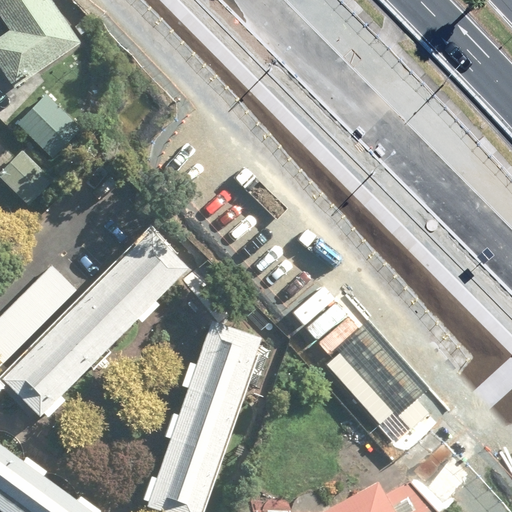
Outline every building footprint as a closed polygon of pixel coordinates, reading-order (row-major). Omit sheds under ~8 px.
[(0,33),(0,67),(12,85),(78,40),(51,0),(0,0),(0,13),(9,27),(0,33)] [(76,0),(114,38),(132,20),(111,0),(76,0)] [(135,0),(137,1),(126,12),(142,27),(152,17),(217,82),(290,11),(279,0),(249,0),(238,12),(226,0),(135,0)] [(349,74),(283,30),(263,59),(269,62),(255,83),(262,87),(200,181),(254,217),(349,74)] [(44,92),(16,123),(52,157),(81,126),(44,92)] [(51,180),(22,151),(0,172),(0,176),(27,204),(51,180)] [(404,174),(390,157),(354,187),(426,273),(450,253),(440,240),(452,230),(440,216),(463,196),(428,154),(404,174)] [(262,216),(241,273),(282,288),(288,270),(308,277),(322,238),(262,216)] [(0,390),(7,383),(29,406),(40,417),(45,413),(48,417),(66,400),(62,395),(91,367),(94,369),(111,352),(110,351),(108,349),(139,319),(142,322),(160,304),(156,300),(178,280),(189,268),(176,255),(178,253),(153,227),(151,229),(94,284),(0,374),(0,390)] [(0,366),(77,292),(51,265),(0,314),(0,366)] [(511,274),(426,301),(441,353),(511,332),(511,274)] [(269,324),(255,310),(248,316),(261,331),(269,324)] [(204,511),(242,399),(243,397),(244,394),(263,338),(219,323),(212,321),(197,365),(193,363),(190,362),(182,386),(185,387),(188,389),(179,416),(175,414),(172,413),(164,437),(166,437),(170,438),(157,479),(152,477),(144,500),(149,502),(148,506),(166,511),(204,511)] [(423,426),(382,382),(355,408),(396,451),(423,426)] [(0,508),(5,511),(99,511),(101,511),(81,496),(77,501),(44,477),(47,472),(26,457),(25,459),(23,462),(0,444),(0,508)] [(421,477),(444,504),(473,479),(449,452),(421,477)] [(395,511),(377,478),(320,510),(285,510),(285,511),(395,511)]
